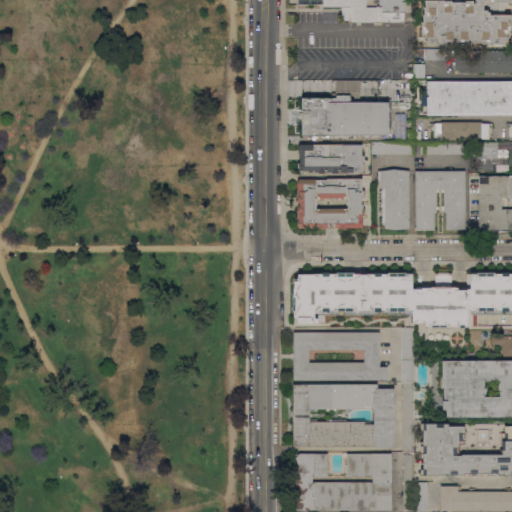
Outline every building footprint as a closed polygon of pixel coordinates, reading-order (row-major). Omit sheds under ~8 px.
[(350,22),(350,20),(342,20),(342,7),(324,7),(324,4),(298,4),(298,0),(405,0),(405,22),(350,22)] [(511,0),(511,4),(508,4),(508,2),(505,2),(504,14),(511,14),(511,22),(511,29),(509,29),(509,36),(509,44),(490,44),(490,43),(482,43),(482,42),(468,42),(468,43),(460,43),(460,42),(454,42),(454,43),(446,43),(446,45),(423,44),(423,37),(422,37),(422,22),(423,22),(423,15),(424,15),(424,7),(425,7),(426,0),(452,0),(452,2),(455,2),(455,0),(511,0)] [(424,60),(424,54),(414,54),(414,49),(444,49),(445,60),(424,60)] [(511,50),(511,72),(459,72),(459,74),(455,74),(454,50),(511,50)] [(425,75),(414,75),(414,64),(425,64),(425,75)] [(511,81),(511,115),(427,115),(427,113),(423,113),(423,103),(427,103),(427,81),(511,81)] [(302,98),(330,98),(330,93),(352,93),(352,102),(389,102),(389,107),(391,107),(391,110),(389,110),(389,128),(391,128),(391,130),(389,130),(389,135),(302,135),(302,98)] [(481,122),(481,123),(493,123),(493,139),(481,139),(481,140),(441,140),(441,138),(430,138),(430,123),(441,123),(441,122),(481,122)] [(413,142),(413,154),(372,154),(372,142),(413,142)] [(469,142),(469,154),(421,154),(421,145),(424,145),(424,142),(469,142)] [(493,158),(492,160),(486,160),(486,158),(480,158),(480,142),(501,142),(505,142),(504,156),(498,155),(498,158),(493,158)] [(362,144),(362,155),(364,155),(364,171),(362,171),(362,172),(309,172),(309,170),(299,170),(299,161),(301,161),(301,154),(298,153),(298,146),(300,146),(300,144),(362,144)] [(489,164),(490,171),(479,172),(479,165),(489,164)] [(409,228),(385,228),(385,223),(383,223),(383,188),(381,188),(381,180),(378,180),(378,170),(410,170),(409,228)] [(435,230),(415,230),(415,227),(416,227),(416,173),(415,173),(415,171),(465,170),(466,230),(446,230),(446,212),(444,212),(444,189),(437,189),(437,212),(435,212),(435,230)] [(511,230),(479,230),(479,176),(511,176),(511,230)] [(316,228),(299,228),(299,226),(298,226),(298,220),(299,220),(299,187),(297,187),(297,180),(300,180),(300,179),(362,179),(362,190),(365,190),(365,196),(364,196),(364,201),(361,201),(362,204),(363,204),(363,208),(365,208),(365,215),(363,215),(363,227),(348,227),(348,229),(339,229),(339,228),(325,228),(325,229),(316,229),(316,228)] [(511,314),(473,314),(473,326),(464,326),(464,327),(460,327),(460,326),(448,326),(448,327),(431,327),(431,326),(426,326),(426,323),(413,323),(413,314),(325,314),(325,323),(298,323),(298,317),(295,317),(295,311),(294,311),(293,288),(295,288),(295,278),(298,278),(298,274),(323,274),(323,272),(330,272),(330,274),(337,274),(337,272),(354,272),(354,274),(375,274),(375,272),(382,272),(382,274),(388,274),(388,272),(406,272),(406,274),(413,274),(413,289),(416,289),(416,286),(423,286),(423,288),(431,288),(431,287),(436,287),(436,275),(438,275),(438,273),(449,273),(449,274),(451,274),(451,287),(456,287),(456,288),(459,288),(459,289),(463,289),(463,286),(467,286),(467,274),(477,274),(477,272),(495,272),(495,274),(502,274),(502,272),(509,272),(509,273),(511,273),(511,314)] [(403,381),(402,381),(402,328),(413,328),(413,382),(403,382),(403,381)] [(469,331),(481,331),(482,349),(474,349),(474,346),(470,346),(469,331)] [(294,380),(294,332),(380,332),(380,367),(387,367),(387,380),(294,380)] [(511,335),(511,356),(503,356),(503,344),(492,344),(492,335),(511,335)] [(511,417),(447,417),(447,409),(443,409),(443,401),(444,401),(444,388),(442,388),(442,360),(511,360),(511,417)] [(413,382),(414,450),(403,450),(403,382),(413,382)] [(376,447),(376,446),(294,446),(294,384),(378,384),(378,386),(385,386),(385,388),(394,388),(394,447),(376,447)] [(449,423),(449,426),(464,426),(464,432),(466,432),(466,440),(460,440),(460,444),(459,444),(459,447),(460,447),(460,456),(461,456),(461,455),(502,454),(502,433),(505,433),(505,426),(511,425),(511,475),(505,475),(491,475),(491,473),(478,473),(478,475),(471,475),(471,473),(464,473),(464,474),(438,474),(438,475),(423,475),(421,475),(421,469),(423,469),(423,453),(421,453),(421,441),(423,441),(423,429),(421,430),(421,424),(449,423)] [(328,453),(328,476),(313,476),(313,482),(373,482),(373,476),(347,477),(347,473),(345,473),(345,464),(347,464),(347,454),(392,453),(392,510),(300,510),(300,509),(295,509),(295,497),(296,497),(296,484),(297,484),(297,477),(296,477),(296,463),(295,463),(295,454),(299,454),(299,453),(328,453)] [(412,510),(404,510),(403,454),(412,454),(412,510)] [(428,511),(416,511),(416,482),(428,482),(428,511)] [(441,486),(462,486),(462,491),(511,491),(511,510),(441,511),(441,486)]
